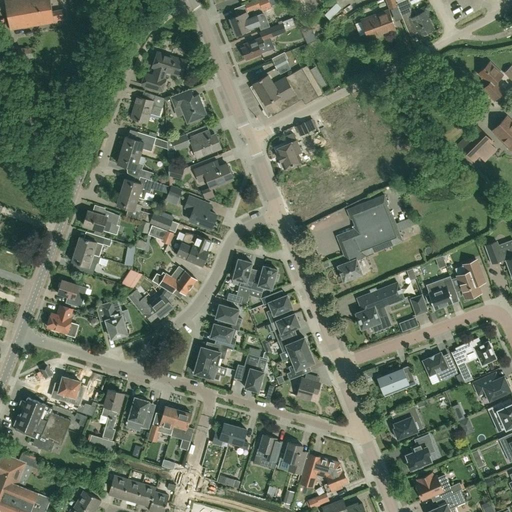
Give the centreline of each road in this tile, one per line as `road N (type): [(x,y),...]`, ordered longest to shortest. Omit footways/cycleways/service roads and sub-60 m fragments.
road 1 (residential): [(141,373),(157,339),(210,286),(231,238),(278,213)]
road 2 (tertiary): [(80,170),(137,40),(181,0)]
road 3 (residential): [(338,367),(504,302),(511,321)]
road 4 (residential): [(398,64),(428,119),(511,204)]
road 5 (tertiary): [(20,335),(80,170)]
road 6 (residential): [(250,140),(398,64)]
road 7 (tertiary): [(338,367),(278,213)]
road 8 (tertiary): [(250,140),(197,11),(184,0)]
road 9 (residential): [(229,399),(362,436)]
road 10 (residential): [(398,64),(511,1)]
road 11 (residential): [(20,335),(141,373)]
road 12 (residential): [(179,511),(212,393)]
